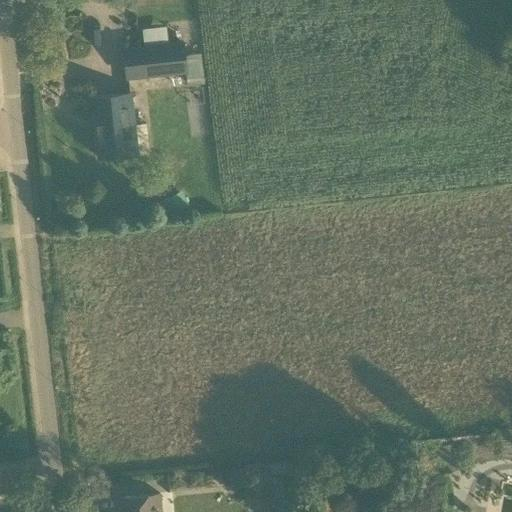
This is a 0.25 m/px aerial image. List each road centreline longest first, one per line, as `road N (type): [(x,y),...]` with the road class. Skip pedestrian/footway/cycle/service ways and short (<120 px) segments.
road 1 (residential): [(58,511),(15,128)]
road 2 (residential): [(15,128),(1,0)]
